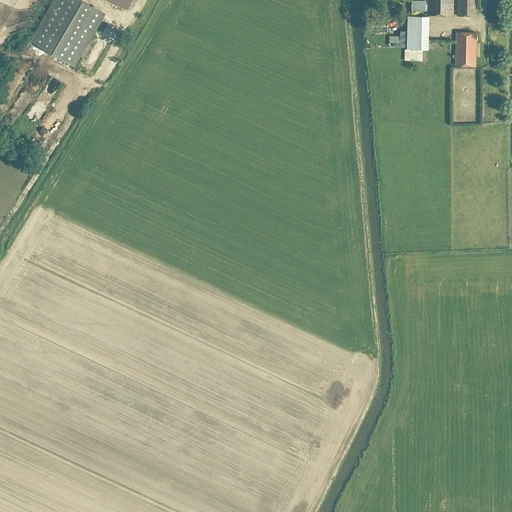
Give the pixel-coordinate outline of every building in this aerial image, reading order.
[(74,66),(104,14),(78,0),(53,0),(30,41),(74,66)] [(104,0),(127,10),(131,0),(104,0)] [(427,1),(427,12),(427,15),(452,15),(452,0),(427,0),(427,1)] [(457,0),(457,16),(476,16),(476,0),(457,0)] [(427,12),(427,1),(411,1),(411,12),(427,12)] [(369,19),(369,25),(369,33),(387,32),(387,18),(389,18),(389,11),(383,12),(383,18),(369,19)] [(427,49),(428,16),(407,16),(406,49),(427,49)] [(474,67),(475,32),(456,32),(456,67),(474,67)] [(14,92),(23,81),(14,74),(5,85),(14,92)] [(66,111),(75,98),(67,93),(63,99),(59,96),(48,112),(56,117),(62,108),(66,111)] [(48,139),(58,126),(49,119),(39,131),(48,139)]
